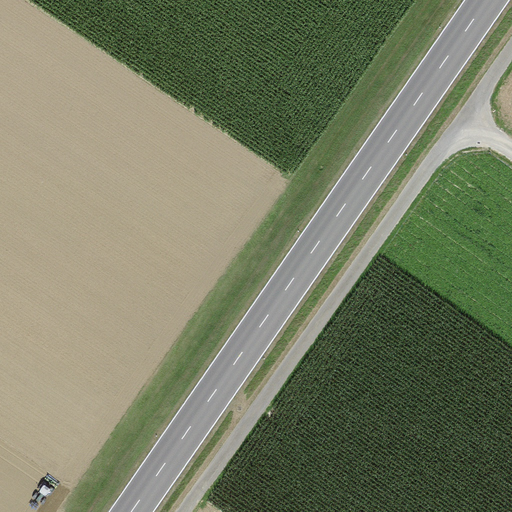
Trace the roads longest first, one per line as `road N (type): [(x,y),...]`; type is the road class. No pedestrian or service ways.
road 1 (tertiary): [(486,0),(131,511)]
road 2 (track): [(188,511),(511,52)]
